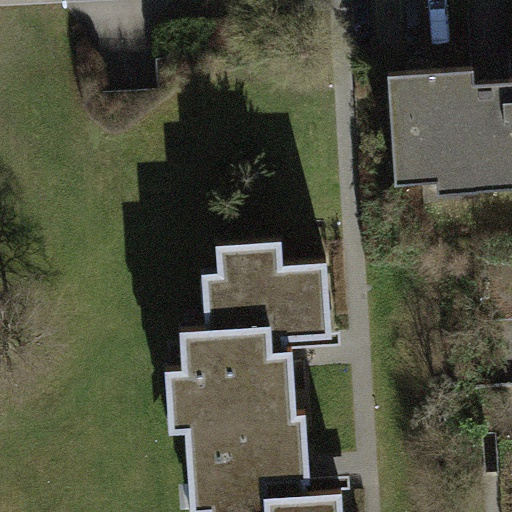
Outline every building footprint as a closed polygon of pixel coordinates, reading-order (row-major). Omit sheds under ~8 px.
[(511,50),(472,52),(473,65),(475,65),(476,79),(495,78),(511,76),(511,50)] [(473,65),(390,70),(397,181),(478,175),(479,186),(511,184),(511,76),(495,78),(476,79),(475,65),(473,65)] [(187,426),(188,445),(250,442),(248,414),(297,411),(293,346),(284,346),(284,340),(283,334),(332,331),(328,258),(283,261),(282,237),(218,241),(219,269),(221,300),(207,301),(205,301),(207,324),(182,326),(184,364),(167,365),(169,396),(170,396),(185,395),(187,426)] [(206,270),(207,301),(221,300),(219,269),(206,270)] [(341,331),(332,331),(283,334),(284,340),(284,346),(293,346),(341,345),(341,331)] [(172,427),(187,426),(185,395),(170,396),(172,427)] [(305,410),(297,411),(248,414),(250,442),(188,445),(190,476),(192,476),(206,475),(208,507),(208,511),(343,511),(342,488),(303,490),(303,484),(302,478),(310,477),(305,410)] [(193,507),(208,507),(206,475),(192,476),(193,507)] [(350,476),(310,477),(302,478),(303,484),(303,490),(342,488),(351,488),(350,476)]
